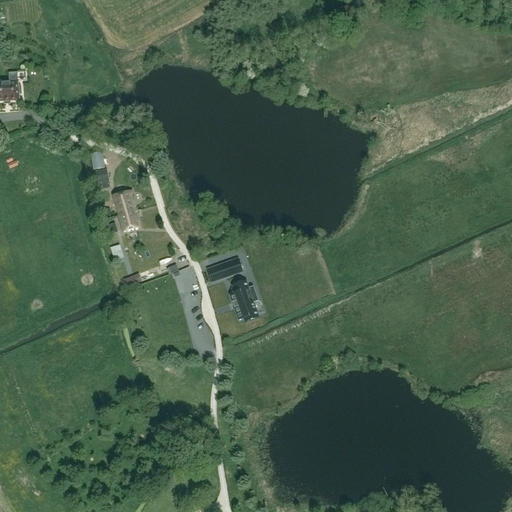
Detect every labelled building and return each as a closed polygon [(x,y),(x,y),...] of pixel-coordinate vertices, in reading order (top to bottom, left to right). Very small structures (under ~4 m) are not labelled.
[(0,101),(19,100),(18,95),(21,95),(21,86),(18,87),(18,81),(0,82),(0,101)] [(105,169),(102,153),(90,155),(93,171),(105,169)] [(119,216),(137,211),(132,191),(113,196),(119,216)] [(137,211),(119,216),(123,232),(139,229),(134,213),(137,212),(137,211)] [(115,224),(108,226),(110,235),(118,233),(115,224)] [(119,246),(109,249),(113,261),(123,257),(119,246)] [(242,272),(238,259),(207,270),(211,282),(242,272)] [(178,271),(176,265),(168,268),(171,274),(178,271)] [(124,281),(126,289),(142,286),(140,277),(124,281)] [(245,281),(231,286),(234,293),(230,295),(233,303),(232,303),(234,309),(235,309),(239,320),(254,315),(250,303),(257,301),(252,287),(248,289),(245,281)] [(227,310),(218,313),(221,324),(231,321),(227,310)] [(224,325),(226,332),(238,329),(236,322),(224,325)] [(251,337),(259,334),(256,327),(248,330),(251,337)] [(228,345),(249,340),(246,328),(226,333),(228,345)]
